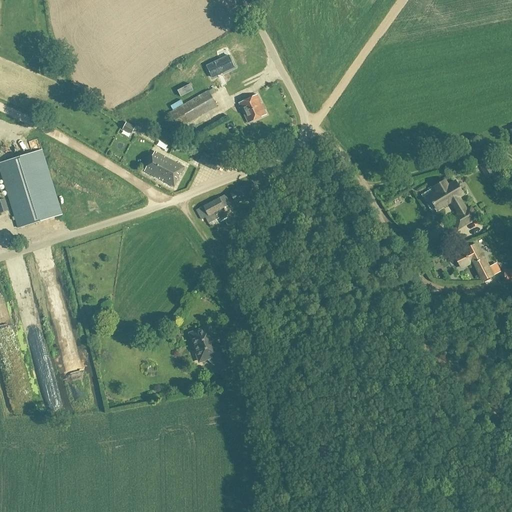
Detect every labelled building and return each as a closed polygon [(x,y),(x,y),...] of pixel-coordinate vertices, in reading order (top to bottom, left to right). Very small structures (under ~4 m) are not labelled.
[(234,67),(229,56),(207,66),(213,78),(234,67)] [(169,114),(178,130),(218,107),(208,91),(169,114)] [(257,95),(239,103),(248,124),(267,115),(257,95)] [(135,128),(131,126),(126,123),(124,129),(128,131),(132,133),(135,128)] [(0,163),(0,169),(18,228),(62,214),(42,151),(0,163)] [(155,152),(145,171),(174,186),(184,167),(155,152)] [(220,161),(204,153),(199,163),(215,171),(220,161)] [(435,187),(438,192),(430,197),(433,202),(432,203),(433,205),(434,204),(437,210),(450,202),(458,215),(457,215),(458,218),(452,221),(457,229),(477,218),(471,207),(466,210),(459,197),(463,195),(455,181),(448,186),(445,181),(435,187)] [(246,184),(230,192),(236,203),(251,194),(246,184)] [(201,219),(231,204),(226,194),(196,210),(201,219)] [(219,223),(214,213),(205,218),(209,224),(211,227),(219,223)] [(498,273),(494,264),(488,267),(477,244),(456,255),(463,268),(474,262),(483,280),(498,273)] [(218,348),(211,326),(190,333),(198,355),(200,354),(203,361),(216,356),(221,370),(232,367),(225,346),(218,348)] [(250,381),(245,366),(232,370),(237,386),(250,381)]
